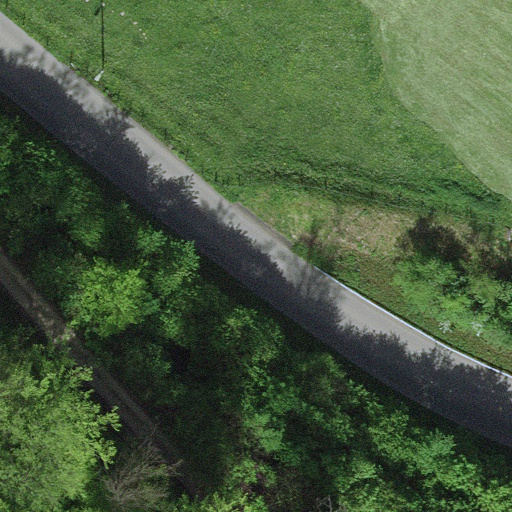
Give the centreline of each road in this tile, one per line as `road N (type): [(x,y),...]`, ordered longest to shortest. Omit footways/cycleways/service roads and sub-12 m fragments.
road 1 (tertiary): [(511,411),(423,369),(304,293),(0,48)]
road 2 (residential): [(211,511),(0,264)]
